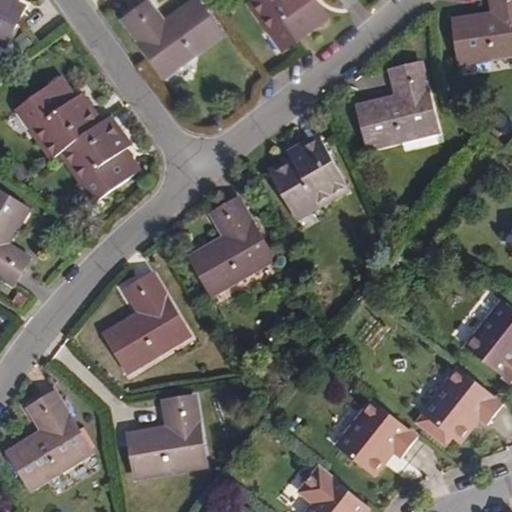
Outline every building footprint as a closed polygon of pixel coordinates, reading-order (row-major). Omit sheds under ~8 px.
[(0,0),(0,44),(6,46),(24,9),(4,0),(0,0)] [(223,33),(199,0),(194,0),(171,17),(173,20),(165,26),(146,1),(123,18),(164,71),(188,54),(190,57),(223,33)] [(309,0),(248,0),(269,28),(273,25),(289,47),(328,20),(316,4),(314,6),(309,0)] [(511,51),(511,0),(491,0),(495,19),(485,20),(484,15),(453,20),(459,63),(502,56),(502,53),(511,51)] [(437,127),(419,65),(391,72),(400,103),(391,105),(390,101),(358,109),(369,149),(402,140),(401,138),(437,127)] [(54,159),(61,154),(101,126),(79,97),(72,103),(69,98),(71,96),(58,79),(21,106),(38,129),(33,132),(54,159)] [(110,119),(101,126),(61,154),(82,181),(85,179),(102,200),(140,172),(128,155),(124,158),(121,154),(130,147),(110,119)] [(348,188),(318,135),(289,153),(295,164),(289,167),(287,165),(270,175),(292,215),(315,201),(317,205),(348,188)] [(29,210),(0,192),(0,276),(14,285),(30,260),(2,243),(7,235),(12,238),(29,210)] [(273,256),(239,199),(213,214),(229,241),(223,245),(220,241),(191,258),(213,296),(246,277),(244,273),(273,256)] [(187,333),(154,274),(129,290),(144,317),(137,323),(134,318),(105,335),(128,372),(156,355),(154,353),(187,333)] [(511,310),(502,302),(466,348),(511,384),(511,383),(511,310)] [(504,405),(459,369),(422,415),(456,442),(463,440),(470,432),(470,425),(476,417),(480,420),(487,426),(504,405)] [(89,452),(55,394),(30,409),(46,438),(39,442),(36,438),(10,455),(33,491),(60,474),(58,471),(89,452)] [(207,462),(195,395),(166,401),(172,432),(164,434),(163,428),(132,435),(140,478),(170,472),(169,469),(207,462)] [(419,438),(373,402),(337,448),(338,449),(332,456),(361,479),(367,471),(371,475),(378,473),(385,464),(385,457),(391,449),(395,452),(402,458),(419,438)] [(480,420),(476,417),(470,425),(470,432),(480,420)] [(385,457),(385,464),(395,452),(391,449),(385,457)] [(363,511),(368,506),(320,469),(301,493),(315,504),(309,511),(363,511)]
